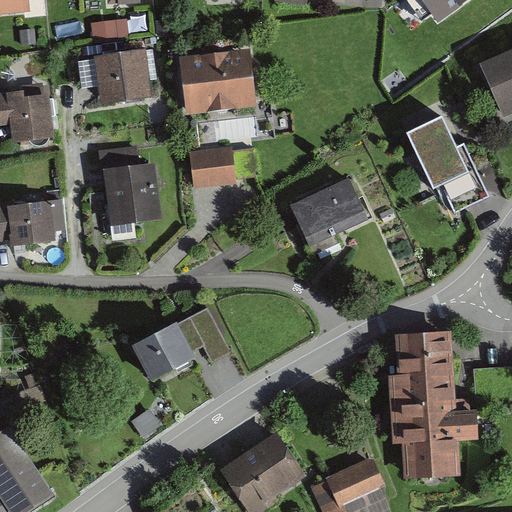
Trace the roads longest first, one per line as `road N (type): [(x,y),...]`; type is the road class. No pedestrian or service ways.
road 1 (residential): [(346,343),(317,299),(267,280),(144,288),(0,282)]
road 2 (residential): [(346,343),(256,396),(97,511)]
road 3 (residential): [(472,298),(346,343)]
